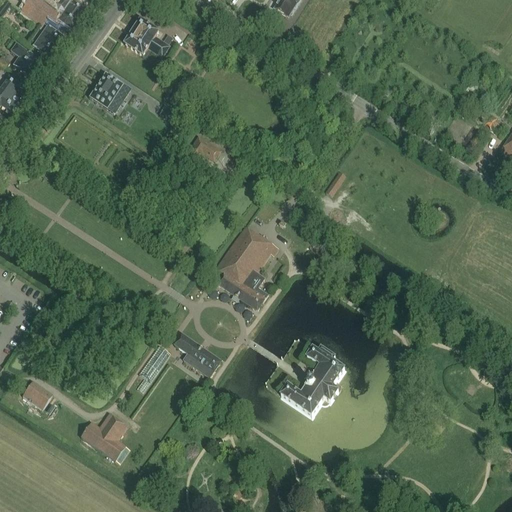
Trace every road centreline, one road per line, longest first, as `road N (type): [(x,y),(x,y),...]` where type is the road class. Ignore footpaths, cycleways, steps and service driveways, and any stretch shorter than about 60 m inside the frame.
road 1 (tertiary): [(511,194),(197,0)]
road 2 (secondary): [(0,171),(123,0)]
road 3 (unknown): [(166,290),(249,163)]
